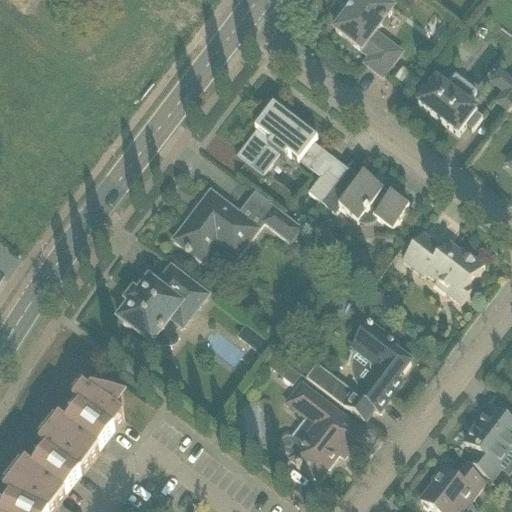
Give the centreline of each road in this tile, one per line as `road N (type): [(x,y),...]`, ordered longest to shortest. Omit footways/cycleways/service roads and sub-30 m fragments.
road 1 (tertiary): [(0,350),(230,18)]
road 2 (residential): [(511,229),(230,18)]
road 3 (residential): [(355,511),(511,314)]
road 4 (residential): [(104,511),(144,460),(180,472),(230,511)]
